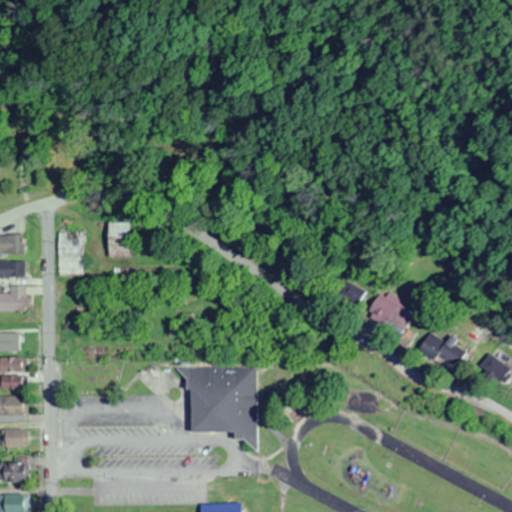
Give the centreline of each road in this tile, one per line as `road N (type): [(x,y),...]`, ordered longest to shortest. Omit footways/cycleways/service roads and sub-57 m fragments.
road 1 (residential): [(511,408),(480,391),(448,389),(248,241),(148,188),(75,181),(0,199)]
road 2 (residential): [(51,511),(51,185)]
